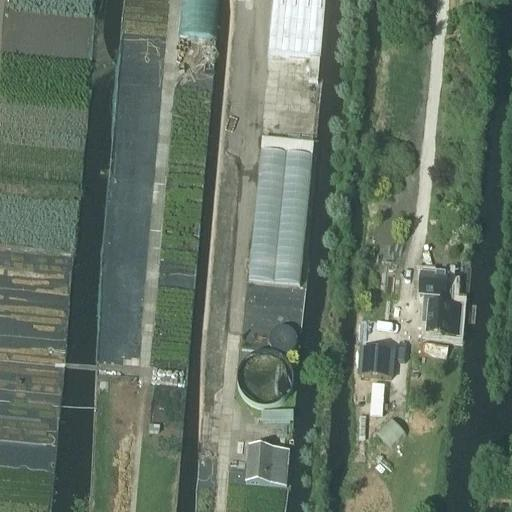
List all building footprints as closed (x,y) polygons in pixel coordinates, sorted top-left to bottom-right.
[(272,0),(268,57),(320,61),(324,0),(272,0)] [(259,156),(247,284),(299,289),(311,160),(259,156)] [(421,278),(419,299),(426,300),(424,326),(427,327),(426,338),(458,340),(460,311),(443,309),(444,293),(445,293),(446,280),(444,280),(444,279),(435,278),(435,279),(421,278)] [(362,359),(353,358),(352,365),(361,366),(360,374),(391,377),(394,352),(363,349),(362,359)] [(295,384),(295,379),(295,374),(294,369),(291,365),(288,360),(284,357),(280,354),(275,352),(270,351),(263,352),(258,353),(253,355),(249,359),(245,363),(243,367),(241,372),(240,379),(240,384),(242,390),(244,394),(248,399),(252,402),(256,404),(262,406),(267,407),(273,406),(277,405),(283,402),(287,399),(291,394),(293,391),(295,384)] [(247,450),(244,486),(286,490),(289,454),(272,452),(247,450)]
